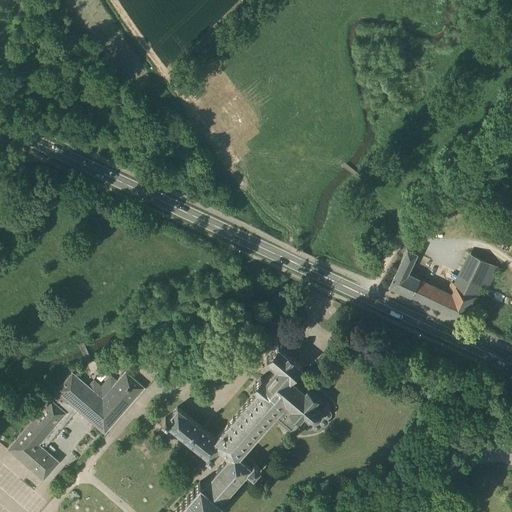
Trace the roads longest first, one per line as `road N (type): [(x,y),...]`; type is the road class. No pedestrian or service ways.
road 1 (primary): [(511,366),(0,126)]
road 2 (track): [(360,307),(401,221),(511,108)]
